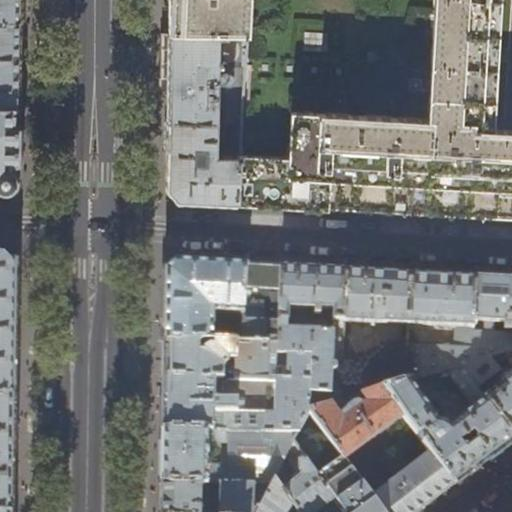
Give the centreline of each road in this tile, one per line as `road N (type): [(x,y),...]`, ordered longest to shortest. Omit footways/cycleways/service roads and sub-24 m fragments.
road 1 (tertiary): [(511,248),(91,224)]
road 2 (primary): [(85,511),(91,224)]
road 3 (primary): [(91,224),(93,0)]
